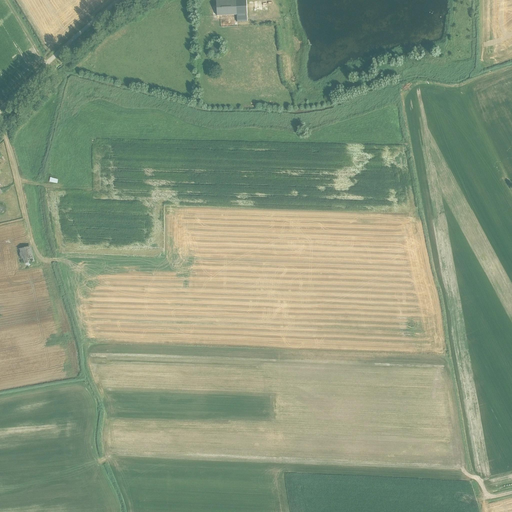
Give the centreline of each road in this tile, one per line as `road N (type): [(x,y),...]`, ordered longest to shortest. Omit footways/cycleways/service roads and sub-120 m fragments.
road 1 (unclassified): [(0,108),(115,0)]
road 2 (unclassified): [(55,258),(32,243),(0,117)]
